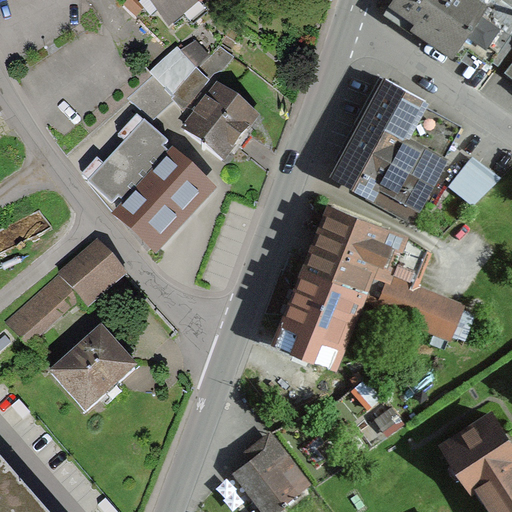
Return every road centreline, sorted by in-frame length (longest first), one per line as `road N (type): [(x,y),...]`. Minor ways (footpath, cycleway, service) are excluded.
road 1 (secondary): [(348,22),(233,342)]
road 2 (residential): [(511,123),(348,22)]
road 3 (residential): [(233,342),(204,328),(87,222)]
road 4 (secondary): [(233,342),(170,511)]
road 5 (residential): [(87,222),(0,94)]
